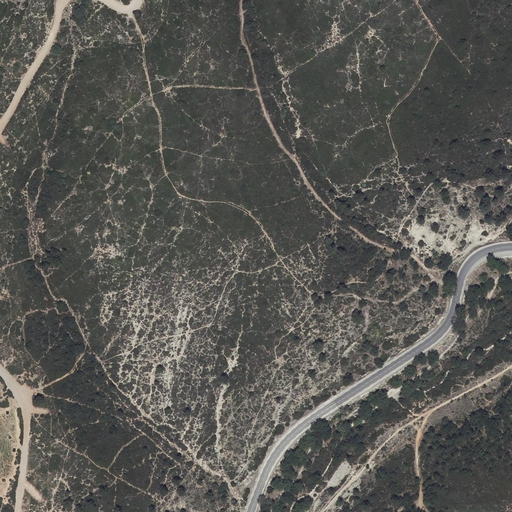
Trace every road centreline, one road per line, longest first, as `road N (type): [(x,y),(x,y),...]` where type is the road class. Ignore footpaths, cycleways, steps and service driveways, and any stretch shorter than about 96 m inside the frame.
road 1 (track): [(132,6),(145,37),(169,182),(185,198),(250,212),(308,291),(248,398),(148,511)]
road 2 (secondary): [(249,511),(287,439),(439,333),(469,262),(511,246)]
road 3 (track): [(511,366),(426,417),(416,446),(426,511)]
road 4 (track): [(14,511),(29,418),(0,366)]
road 5 (track): [(431,411),(396,431),(323,511)]
road 6 (track): [(0,125),(65,0)]
